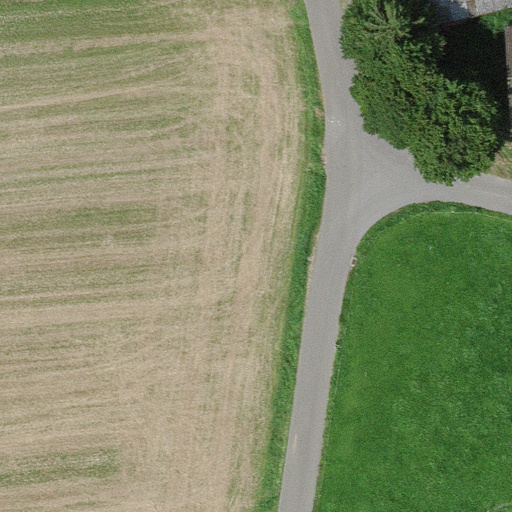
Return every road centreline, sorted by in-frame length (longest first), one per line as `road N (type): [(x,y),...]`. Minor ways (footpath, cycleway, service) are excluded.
road 1 (unclassified): [(299,511),(351,178)]
road 2 (unclassified): [(351,178),(348,106),(325,0)]
road 3 (residential): [(351,178),(451,185),(511,201)]
